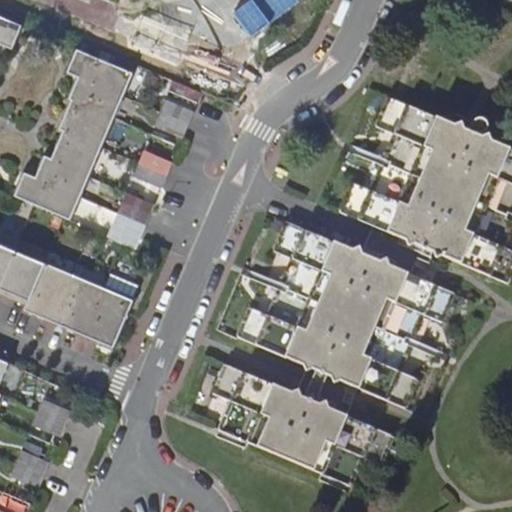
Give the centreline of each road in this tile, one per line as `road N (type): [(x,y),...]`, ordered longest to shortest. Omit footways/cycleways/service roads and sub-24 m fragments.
road 1 (residential): [(143,392),(255,131),(272,108),(334,62),(368,0)]
road 2 (residential): [(0,333),(143,392)]
